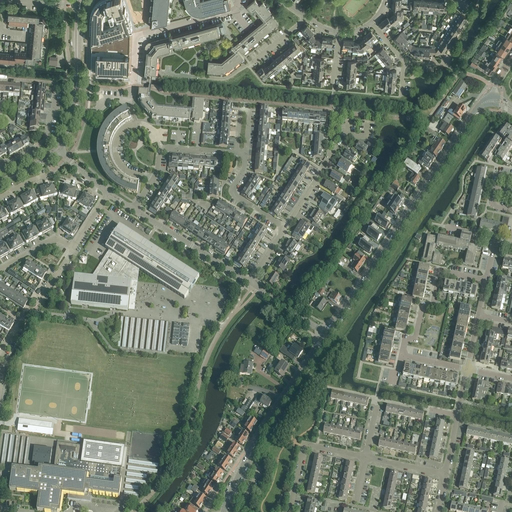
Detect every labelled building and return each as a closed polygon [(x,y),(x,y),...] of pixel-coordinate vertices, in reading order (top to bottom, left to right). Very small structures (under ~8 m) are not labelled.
[(92,32),(91,71),(91,70),(118,71),(118,72),(129,72),(130,31),(132,30),(130,24),(121,0),(102,0),(98,3),(95,7),(93,12),(92,16),(92,19),(92,32)] [(153,0),(152,15),(151,19),(150,27),(168,22),(167,21),(225,6),(225,7),(231,6),(229,0),(153,0)] [(247,7),(252,12),(255,10),(264,20),(272,13),(263,2),(259,5),(255,0),(247,7)] [(440,3),(438,14),(438,15),(441,15),(441,12),(444,12),(443,13),(447,13),(447,7),(444,7),(445,3),(440,3)] [(8,13),(7,19),(8,19),(8,24),(27,26),(28,21),(32,21),(29,56),(29,57),(28,57),(28,62),(34,63),(34,62),(41,63),(41,59),(35,59),(35,58),(40,58),(43,22),(38,22),(38,20),(45,21),(45,18),(39,17),(39,16),(20,14),(20,15),(17,15),(17,14),(8,13)] [(456,17),(464,22),(467,18),(459,13),(456,17)] [(399,23),(403,20),(403,15),(394,14),(394,15),(393,16),(399,23)] [(236,46),(243,53),(265,35),(279,24),(272,16),(259,27),(236,46)] [(393,25),(395,27),(397,25),(399,28),(401,26),(399,24),(399,23),(393,16),(389,19),(393,25)] [(390,28),(393,25),(389,19),(387,17),(383,21),(390,28)] [(453,21),(461,27),(464,22),(456,17),(453,21)] [(385,31),(390,28),(383,21),(379,24),(378,25),(380,28),(381,27),(385,31)] [(450,25),(458,31),(461,27),(453,21),(450,25)] [(300,31),(303,35),(304,35),(311,29),(307,25),(306,24),(303,26),(304,28),(300,31)] [(220,35),(220,33),(217,25),(173,38),(172,36),(169,37),(172,45),(174,45),(175,48),(220,35)] [(447,30),(455,35),(458,31),(450,25),(447,30)] [(304,35),(303,35),(306,39),(312,35),(314,33),(311,29),(304,35)] [(447,30),(445,34),(453,39),(455,35),(447,30)] [(367,34),(373,42),(377,39),(371,31),(367,34)] [(403,31),(393,39),(397,43),(406,35),(403,31)] [(363,38),(364,40),(369,45),(373,42),(367,34),(363,38)] [(442,38),(450,44),(453,39),(445,34),(442,38)] [(304,41),(308,45),(315,39),(312,35),(306,39),(304,41)] [(406,35),(397,43),(400,47),(407,41),(406,39),(408,37),(406,35)] [(502,41),(511,47),(511,45),(511,41),(507,38),(505,36),(502,41)] [(439,42),(447,48),(450,44),(442,38),(439,42)] [(315,39),(308,45),(311,49),(311,52),(312,53),(313,53),(316,53),(316,49),(317,39),(316,39),(315,39)] [(367,50),(371,47),(369,45),(364,40),(361,43),(367,50)] [(146,73),(156,74),(156,72),(157,66),(157,61),(158,58),(158,54),(170,51),(171,50),(168,41),(149,46),(148,52),(145,52),(145,53),(147,53),(148,53),(146,73)] [(407,41),(400,47),(403,51),(406,49),(409,52),(413,46),(411,44),(411,45),(407,41)] [(500,41),(498,46),(500,47),(508,52),(511,47),(502,41),(501,41),(500,41)] [(434,48),(438,55),(441,50),(444,52),(447,48),(439,42),(436,47),(436,46),(434,48)] [(295,43),(291,47),(297,54),(301,51),(297,46),(295,43)] [(359,43),(358,53),(363,53),(367,50),(361,43),(360,43),(359,43)] [(413,46),(409,52),(414,53),(414,56),(419,57),(420,48),(420,47),(415,47),(415,46),(413,46)] [(498,46),(496,48),(498,50),(497,52),(504,57),(508,52),(500,47),(498,46)] [(291,47),(287,50),(293,58),(297,54),(291,47)] [(383,48),(376,54),(379,58),(386,52),(383,48)] [(425,48),(424,57),(429,58),(429,54),(432,54),(435,55),(438,55),(434,48),(433,48),(432,48),(430,48),(425,48)] [(208,66),(208,68),(207,72),(225,74),(228,71),(244,58),(238,50),(222,63),(208,62),(208,66)] [(287,50),(283,53),(289,61),(291,63),(293,62),(293,61),(291,59),(293,58),(287,50)] [(493,57),(493,58),(500,63),(503,58),(493,51),(490,55),(493,57)] [(379,58),(382,62),(390,56),(386,52),(379,58)] [(283,53),(279,57),(285,64),(287,62),(289,64),(290,64),(291,63),(289,61),(283,53)] [(49,56),(48,66),(49,66),(49,68),(55,69),(55,66),(56,66),(57,57),(49,56)] [(382,62),(385,66),(387,68),(393,66),(390,62),(393,60),(390,56),(382,62)] [(279,57),(275,60),(281,67),(285,64),(279,57)] [(490,62),(497,67),(500,63),(493,58),(490,62)] [(275,60),(271,63),(277,71),(281,67),(275,60)] [(488,66),(495,71),(497,67),(490,62),(489,64),(487,62),(485,65),(487,66),(488,66)] [(271,63),(268,66),(274,74),(277,71),(271,63)] [(264,69),(264,70),(267,73),(268,75),(270,77),(274,74),(268,66),(267,66),(264,69)] [(387,70),(386,75),(389,75),(390,75),(394,76),(396,76),(396,71),(392,71),(393,68),(393,66),(387,68),(387,70)] [(492,76),(495,71),(488,66),(487,66),(484,71),(492,76)] [(258,71),(256,73),(260,78),(263,81),(265,79),(264,78),(268,75),(267,73),(264,70),(264,69),(262,68),(258,71)] [(452,94),(459,98),(464,91),(466,93),(470,87),(461,81),(452,94)] [(138,102),(146,112),(152,119),(190,122),(190,113),(157,109),(149,99),(149,92),(139,91),(138,102)] [(194,123),(197,123),(199,123),(200,121),(202,121),(204,101),(194,100),(192,120),(194,120),(194,123)] [(459,106),(456,111),(463,115),(466,111),(459,106)] [(125,122),(126,123),(131,121),(127,108),(126,108),(123,109),(120,111),(118,113),(115,114),(112,117),(109,119),(107,123),(104,127),(102,129),(101,132),(100,136),(99,139),(98,142),(98,146),(97,149),(107,149),(109,149),(109,147),(111,147),(111,146),(110,146),(111,141),(112,141),(111,140),(113,135),(114,136),(114,135),(113,135),(116,130),(117,131),(118,130),(116,130),(120,125),(121,127),(122,126),(120,125),(125,122)] [(441,108),(434,117),(440,117),(445,111),(442,109),(441,108)] [(450,112),(448,114),(452,117),(453,116),(454,117),(459,121),(460,120),(463,115),(456,111),(455,114),(452,112),(451,112),(450,112)] [(448,125),(453,118),(452,117),(448,114),(443,121),(448,125)] [(38,130),(39,124),(30,123),(29,132),(35,133),(36,130),(38,130)] [(453,129),(445,124),(440,131),(449,136),(453,129)] [(498,154),(496,153),(494,156),(502,162),(511,146),(511,129),(505,125),(497,135),(504,140),(507,136),(509,137),(498,154)] [(425,132),(433,137),(436,138),(437,139),(440,134),(437,133),(437,134),(428,128),(425,132)] [(19,140),(24,148),(28,145),(27,143),(30,142),(27,136),(19,140)] [(494,136),(479,157),(487,163),(490,159),(489,158),(498,144),(499,145),(502,141),(494,136)] [(434,138),(432,140),(433,140),(434,141),(433,143),(434,143),(435,144),(433,146),(441,151),(446,144),(438,139),(438,140),(437,139),(436,138),(433,137),(434,138)] [(15,143),(19,151),(24,148),(19,140),(18,138),(13,141),(15,143)] [(359,142),(355,148),(364,154),(367,156),(371,149),(368,148),(359,142)] [(10,146),(14,154),(19,151),(15,143),(10,146)] [(8,153),(7,153),(9,156),(14,154),(10,146),(5,149),(8,153)] [(428,150),(427,152),(429,153),(436,158),(441,151),(433,146),(430,151),(429,150),(428,150)] [(355,152),(353,154),(348,151),(344,157),(352,162),(354,160),(354,161),(356,159),(358,160),(361,156),(355,152)] [(110,153),(111,153),(111,152),(98,153),(98,157),(99,161),(100,165),(102,169),(103,172),(104,173),(105,175),(108,178),(111,181),(113,184),(116,186),(119,188),(122,190),(125,191),(129,192),(133,193),(138,194),(139,181),(136,180),(136,182),(130,180),(131,179),(130,180),(125,178),(126,176),(125,177),(120,174),(121,173),(120,174),(116,169),(117,168),(116,169),(113,164),(114,164),(114,163),(113,164),(111,159),(112,158),(111,158),(110,153)] [(419,162),(418,164),(421,166),(423,164),(429,169),(436,159),(428,154),(427,154),(425,152),(420,160),(421,161),(420,163),(419,162)] [(170,155),(169,164),(172,165),(178,165),(178,164),(178,156),(173,155),(170,155)] [(342,170),(340,173),(345,176),(347,174),(352,166),(342,159),(337,167),(342,170)] [(300,166),(300,167),(307,172),(310,167),(309,166),(310,164),(304,160),(303,162),(300,166)] [(417,176),(421,170),(408,161),(404,167),(417,176)] [(300,167),(297,171),(304,176),(307,172),(300,167)] [(471,217),(471,220),(476,221),(477,218),(475,218),(477,209),(479,209),(479,207),(480,205),(478,205),(480,196),(482,196),(482,192),(481,192),(483,183),(484,183),(485,181),(485,179),(484,179),(486,168),(481,167),(480,169),(477,169),(472,192),(472,195),(467,217),(471,217)] [(297,171),(294,176),(302,181),(305,177),(305,176),(304,176),(297,171)] [(333,172),(330,177),(340,183),(343,178),(334,172),(333,172)] [(411,182),(410,183),(415,186),(420,179),(412,174),(409,179),(411,181),(410,182),(411,182)] [(252,175),(250,177),(252,178),(251,181),(253,182),(257,185),(258,185),(258,186),(261,181),(263,182),(265,179),(263,178),(258,176),(257,178),(253,176),(252,175)] [(171,176),(168,181),(175,185),(177,187),(180,182),(178,180),(171,176)] [(294,176),(291,180),(292,181),(297,184),(298,185),(299,186),(302,181),(294,176)] [(168,181),(165,185),(172,190),(175,191),(177,187),(175,185),(168,181)] [(247,182),(246,184),(253,189),(254,189),(255,190),(258,186),(258,185),(257,185),(253,182),(251,181),(249,183),(247,182)] [(291,181),(289,185),(289,186),(291,187),(295,190),(298,186),(298,185),(297,184),(292,181),(291,181)] [(335,194),(337,195),(338,195),(341,190),(338,189),(328,182),(324,187),(335,194)] [(246,184),(244,186),(246,187),(245,190),(251,194),(254,189),(253,189),(246,184)] [(49,185),(46,186),(48,197),(53,195),(54,196),(57,195),(57,194),(57,192),(56,193),(54,185),(52,186),(50,186),(49,185)] [(59,194),(59,195),(62,196),(67,197),(71,187),(67,185),(67,187),(64,186),(63,186),(60,193),(59,192),(59,194)] [(165,185),(162,190),(169,194),(172,190),(165,185)] [(289,185),(286,190),(292,194),(295,190),(291,187),(289,186),(289,185)] [(40,189),(38,190),(40,197),(38,197),(39,199),(40,200),(43,199),(43,198),(48,197),(46,186),(42,187),(42,188),(40,189)] [(67,197),(72,199),(72,200),(75,201),(76,200),(77,198),(76,198),(78,191),(76,190),(74,189),(74,188),(71,187),(67,197)] [(162,190),(159,194),(166,199),(169,194),(162,190)] [(245,190),(242,194),(248,199),(251,200),(254,195),(252,194),(251,194),(245,190)] [(282,194),(289,199),(292,194),(286,190),(283,194),(282,194)] [(25,194),(31,204),(35,202),(36,202),(38,201),(37,200),(38,200),(33,191),(29,193),(28,192),(25,194)] [(77,202),(79,203),(83,206),(86,202),(90,196),(87,194),(86,195),(84,194),(82,193),(77,201),(77,202)] [(19,199),(24,208),(26,207),(31,204),(25,194),(22,196),(22,197),(19,199)] [(157,199),(164,204),(166,205),(169,200),(167,199),(166,199),(159,194),(157,199)] [(282,194),(279,199),(287,204),(289,199),(282,194)] [(321,199),(334,207),(337,203),(339,204),(341,201),(335,198),(333,196),(332,199),(324,194),(321,199)] [(86,202),(83,206),(88,209),(90,211),(90,210),(91,211),(93,208),(92,207),(96,202),(93,200),(92,200),(93,198),(90,196),(86,202)] [(394,197),(390,203),(399,209),(403,203),(394,197)] [(156,198),(153,203),(158,206),(160,208),(161,208),(164,204),(157,199),(156,198)] [(11,202),(17,212),(22,209),(22,210),(24,208),(19,199),(15,201),(15,200),(11,202)] [(279,199),(276,203),(277,204),(281,206),(284,209),(287,204),(279,199)] [(331,213),(334,207),(321,199),(319,203),(326,208),(325,209),(331,213)] [(13,215),(17,212),(11,202),(8,203),(9,205),(5,207),(10,215),(11,216),(13,215)] [(220,213),(225,205),(220,202),(219,204),(216,203),(214,205),(213,207),(216,209),(214,211),(219,214),(220,213)] [(271,207),(274,208),(280,212),(281,213),(284,209),(281,206),(277,204),(276,203),(274,202),(271,207)] [(153,203),(150,207),(151,208),(150,208),(157,213),(160,208),(158,206),(153,203)] [(390,203),(386,209),(395,215),(399,209),(390,203)] [(225,205),(220,213),(224,216),(225,215),(229,208),(225,205)] [(0,218),(2,221),(6,218),(6,219),(8,217),(8,216),(3,208),(0,209),(0,218)] [(229,208),(225,215),(230,218),(234,211),(229,208)] [(269,212),(268,213),(275,217),(275,216),(278,218),(281,214),(281,213),(280,212),(274,208),(271,213),(269,212)] [(311,214),(320,220),(323,215),(326,217),(328,214),(327,213),(324,212),(321,210),(320,212),(315,209),(311,214)] [(230,218),(229,218),(234,221),(238,214),(239,213),(234,210),(234,211),(230,218)] [(175,212),(169,220),(174,223),(180,215),(175,212)] [(238,214),(234,221),(238,224),(243,216),(239,213),(238,214)] [(311,225),(315,228),(318,229),(319,227),(319,226),(318,226),(317,225),(320,220),(311,214),(308,219),(313,222),(311,225)] [(180,215),(174,223),(179,226),(184,218),(180,215)] [(243,216),(238,224),(239,224),(237,226),(242,229),(248,220),(243,217),(244,216),(243,216)] [(379,216),(375,222),(386,229),(390,223),(379,216)] [(60,228),(59,229),(61,230),(62,229),(63,230),(62,231),(66,233),(66,232),(72,223),(74,220),(69,217),(67,220),(66,221),(65,220),(60,227),(60,228)] [(495,223),(494,231),(500,232),(501,231),(506,232),(509,219),(503,217),(502,224),(495,223)] [(46,219),(41,222),(47,233),(50,231),(49,229),(51,228),(51,229),(54,228),(53,227),(52,226),(55,224),(51,218),(49,220),(48,219),(47,220),(47,219),(46,219)] [(184,218),(179,226),(184,228),(189,221),(184,218)] [(480,227),(487,229),(489,221),(481,219),(480,227)] [(189,221),(184,228),(188,231),(193,224),(189,221)] [(489,221),(487,229),(494,231),(495,223),(489,221)] [(35,227),(40,236),(42,235),(41,234),(43,233),(44,234),(47,233),(41,222),(35,225),(36,226),(35,227)] [(301,223),(297,228),(306,234),(309,231),(311,232),(314,228),(305,222),(303,225),(301,223)] [(66,232),(66,233),(69,235),(69,234),(70,234),(71,235),(71,236),(72,237),(73,236),(74,236),(79,228),(77,227),(72,223),(66,232)] [(258,225),(255,230),(256,231),(257,231),(257,232),(265,237),(268,232),(265,230),(266,228),(262,225),(259,223),(258,225)] [(193,224),(188,231),(193,234),(198,227),(193,224)] [(198,227),(193,234),(198,237),(202,230),(199,229),(201,226),(199,225),(198,227)] [(28,230),(33,240),(37,238),(36,237),(37,236),(38,237),(40,236),(35,227),(33,227),(31,228),(30,226),(26,228),(27,230),(28,230)] [(74,274),(71,305),(82,306),(89,306),(110,309),(117,310),(128,311),(131,281),(138,282),(138,281),(139,270),(158,283),(185,300),(194,285),(199,277),(120,226),(105,249),(109,251),(93,276),(74,274)] [(202,230),(198,237),(202,240),(207,233),(208,231),(203,228),(202,230)] [(306,234),(297,228),(294,234),(296,235),(295,238),(300,241),(301,240),(302,240),(303,239),(305,241),(309,235),(306,234)] [(371,228),(367,235),(377,242),(382,235),(371,228)] [(30,242),(33,240),(28,230),(27,230),(22,233),(22,234),(21,235),(26,243),(26,244),(28,243),(28,242),(29,241),(30,242)] [(256,231),(253,236),(261,241),(262,241),(265,237),(257,232),(256,231)] [(207,233),(202,240),(207,243),(211,236),(207,233)] [(12,239),(18,249),(21,247),(20,246),(22,245),(22,246),(24,245),(24,244),(19,235),(18,236),(17,236),(12,239)] [(211,236),(207,243),(211,246),(216,239),(211,236)] [(250,240),(251,241),(258,245),(261,241),(253,236),(250,240)] [(423,260),(426,261),(431,262),(436,238),(428,236),(423,260)] [(438,237),(436,246),(465,252),(467,243),(438,237)] [(5,243),(11,253),(13,252),(12,251),(13,250),(14,251),(18,249),(12,239),(5,243)] [(216,239),(211,246),(216,249),(220,242),(216,239)] [(249,239),(246,244),(247,245),(248,245),(255,250),(258,245),(251,241),(250,240),(249,239)] [(286,245),(295,251),(297,252),(301,247),(301,248),(303,245),(297,241),(295,243),(290,240),(286,245)] [(363,240),(358,247),(369,254),(374,248),(363,240)] [(216,249),(215,250),(220,253),(225,245),(220,242),(216,249)] [(0,245),(0,249),(4,257),(7,255),(7,254),(8,253),(9,254),(11,253),(5,243),(0,245)] [(225,245),(220,253),(225,256),(229,248),(225,245)] [(247,245),(244,249),(245,250),(253,255),(255,253),(253,252),(255,250),(248,245),(247,245)] [(292,255),(295,251),(286,245),(283,250),(288,254),(287,256),(293,260),(295,257),(292,255)] [(469,245),(465,265),(473,266),(477,247),(469,245)] [(243,248),(240,253),(241,254),(242,254),(249,259),(249,258),(251,256),(252,257),(253,255),(245,250),(244,249),(243,248)] [(356,250),(351,259),(353,261),(361,267),(366,260),(363,258),(365,256),(359,252),(356,250)] [(241,254),(239,258),(247,264),(250,259),(249,259),(242,254),(241,254)] [(279,260),(280,260),(275,267),(284,272),(285,273),(286,272),(288,271),(287,269),(286,268),(290,262),(281,257),(279,260)] [(233,264),(233,265),(235,266),(240,269),(241,267),(244,269),(247,264),(239,258),(238,258),(233,264)] [(23,269),(27,272),(32,265),(27,261),(26,261),(25,262),(25,263),(25,264),(26,264),(23,269)] [(357,273),(361,267),(353,261),(352,262),(350,265),(352,267),(351,269),(357,273)] [(32,265),(27,272),(32,275),(37,267),(32,265)] [(37,267),(32,275),(37,278),(41,270),(37,267)] [(41,270),(37,278),(38,279),(38,280),(38,281),(38,282),(39,283),(40,284),(46,273),(41,270)] [(273,287),(279,277),(272,273),(266,282),(273,287)] [(0,295),(23,310),(30,299),(0,279),(0,295)] [(138,282),(131,281),(128,311),(135,312),(138,282)] [(316,293),(314,296),(318,299),(320,295),(321,296),(324,292),(321,290),(318,294),(316,293)] [(341,297),(333,292),(328,299),(337,304),(341,297)] [(320,312),(327,303),(321,299),(314,308),(320,312)] [(4,319),(0,324),(0,327),(4,329),(9,321),(4,319)] [(9,321),(4,329),(5,331),(5,332),(5,333),(6,334),(7,335),(13,325),(9,321)] [(174,323),(172,345),(178,345),(179,339),(182,340),(181,346),(187,346),(190,325),(185,324),(184,324),(183,324),(183,327),(180,327),(180,324),(174,323)] [(487,333),(485,339),(494,340),(496,341),(497,335),(500,335),(501,330),(495,328),(494,334),(491,334),(487,333)] [(378,335),(383,336),(394,339),(395,333),(385,331),(380,330),(378,335)] [(298,359),(303,352),(295,347),(291,353),(283,348),(280,353),(293,361),(295,357),(298,359)] [(261,348),(257,355),(266,361),(270,354),(261,348)] [(375,362),(375,364),(381,366),(382,364),(388,365),(390,360),(380,358),(377,357),(376,362),(375,362)] [(251,375),(253,364),(252,364),(252,361),(247,360),(247,363),(245,363),(243,374),(251,375)] [(283,377),(288,368),(282,364),(276,372),(283,377)] [(476,382),(475,388),(485,390),(486,387),(489,388),(490,385),(476,382)] [(498,386),(497,392),(496,394),(503,396),(505,387),(498,385),(498,386)] [(511,388),(505,387),(503,396),(510,397),(511,389),(511,388)] [(475,388),(473,394),(484,396),(485,393),(488,394),(489,390),(485,390),(475,388)] [(332,400),(336,401),(338,393),(332,392),(331,399),(330,399),(329,403),(331,404),(332,400)] [(338,393),(336,401),(335,405),(337,405),(338,401),(342,402),(344,394),(338,393)] [(272,402),(260,394),(254,404),(258,406),(260,403),(261,404),(264,406),(268,409),(272,402)] [(342,402),(341,406),(343,406),(344,403),(348,404),(349,404),(350,396),(344,394),(342,402)] [(487,397),(484,396),(473,394),(472,400),(481,402),(482,402),(482,399),(487,400),(487,397)] [(349,404),(348,404),(347,407),(349,408),(350,404),(354,405),(355,405),(356,397),(350,396),(349,404)] [(355,405),(354,405),(353,409),(355,409),(356,405),(360,406),(361,406),(362,398),(356,397),(355,405)] [(361,406),(360,406),(359,410),(361,410),(362,407),(367,408),(369,400),(362,398),(361,406)] [(243,407),(242,409),(247,413),(254,403),(249,400),(244,407),(243,407)] [(391,415),(392,415),(393,407),(387,406),(386,413),(385,413),(384,417),(386,418),(387,414),(391,415)] [(392,415),(391,415),(390,419),(392,419),(393,415),(397,416),(398,416),(400,408),(393,407),(392,415)] [(398,416),(397,416),(396,420),(398,420),(399,417),(403,417),(404,418),(405,410),(400,408),(398,416)] [(404,418),(403,417),(402,421),(404,422),(405,418),(409,419),(410,419),(411,411),(405,410),(404,418)] [(410,419),(409,419),(408,422),(409,423),(410,423),(411,419),(415,420),(416,420),(417,412),(411,411),(410,419)] [(416,420),(415,420),(414,424),(415,424),(416,424),(417,420),(422,422),(424,414),(417,412),(416,420)] [(246,421),(245,422),(247,424),(251,427),(254,428),(258,423),(251,419),(251,418),(249,417),(246,421)] [(19,419),(18,431),(50,436),(53,436),(54,424),(51,424),(19,419)] [(323,433),(330,435),(331,427),(332,427),(333,423),(331,423),(330,427),(325,425),(323,433)] [(250,434),(254,428),(247,424),(244,429),(250,434)] [(331,427),(330,435),(336,436),(337,428),(338,428),(339,425),(337,424),(336,428),(332,427),(331,427)] [(337,428),(336,436),(342,437),(343,429),(345,430),(345,426),(343,425),(342,429),(338,428),(337,428)] [(343,429),(342,437),(348,439),(350,431),(351,431),(351,427),(349,427),(349,430),(345,430),(343,429)] [(350,431),(348,439),(354,440),(356,432),(357,432),(357,429),(355,428),(355,432),(351,431),(350,431)] [(356,432),(354,440),(360,441),(362,433),(363,434),(364,430),(362,429),(361,433),(357,432),(356,432)] [(473,429),(472,437),(479,439),(481,431),(473,429)] [(243,431),(239,437),(246,441),(249,436),(243,431)] [(486,432),(484,440),(484,443),(486,443),(486,440),(491,441),(492,434),(486,432)] [(223,434),(220,439),(226,443),(229,438),(223,434)] [(499,435),(496,442),(504,444),(505,436),(499,435)] [(242,446),(246,441),(239,437),(235,442),(242,446)] [(378,447),(385,448),(386,441),(387,441),(388,437),(386,437),(385,440),(380,439),(378,447)] [(386,441),(385,448),(391,450),(393,442),(394,438),(392,438),(391,442),(387,441),(386,441)] [(393,442),(391,450),(397,451),(399,443),(400,443),(400,440),(398,439),(398,443),(393,442)] [(399,443),(397,451),(403,452),(405,445),(406,445),(406,441),(404,441),(404,444),(400,443),(399,443)] [(13,468),(10,490),(39,494),(37,511),(43,511),(57,511),(58,511),(57,511),(59,511),(62,494),(68,494),(67,500),(69,500),(91,503),(92,498),(87,497),(88,497),(88,496),(89,493),(92,493),(92,494),(119,497),(122,480),(120,480),(121,469),(122,469),(122,468),(123,464),(125,448),(84,442),(83,447),(58,444),(55,464),(54,469),(43,468),(44,465),(50,465),(50,464),(52,450),(35,448),(32,463),(35,463),(35,464),(35,467),(39,467),(39,471),(13,468)] [(405,445),(403,452),(409,454),(411,446),(412,446),(413,442),(410,442),(410,446),(406,445),(405,445)] [(411,446),(409,454),(415,455),(417,448),(418,448),(419,444),(417,443),(416,447),(412,446),(411,446)] [(234,444),(231,449),(237,454),(241,448),(234,444)] [(432,446),(431,452),(438,454),(440,447),(432,446)] [(214,448),(212,451),(219,455),(221,452),(215,447),(214,448)] [(233,459),(237,454),(231,449),(227,455),(233,459)] [(467,452),(465,458),(473,460),(476,461),(477,459),(474,458),(475,454),(467,452)] [(315,456),(314,463),(321,464),(321,465),(325,466),(325,464),(322,463),(323,458),(327,459),(327,457),(320,455),(319,457),(315,456)] [(222,461),(222,462),(224,463),(225,464),(229,466),(230,464),(232,461),(226,457),(222,461)] [(346,464),(345,468),(345,469),(353,470),(354,464),(346,463),(347,462),(343,461),(342,463),(346,464)] [(225,472),(229,466),(225,464),(222,462),(219,467),(225,472)] [(314,463),(312,468),(320,470),(320,471),(324,472),(324,470),(320,469),(321,465),(321,464),(314,463)] [(345,470),(344,474),(344,475),(352,477),(353,470),(345,469),(345,468),(341,467),(341,469),(345,470)] [(312,468),(311,474),(319,476),(319,477),(322,478),(323,476),(319,475),(320,471),(320,470),(312,468)] [(217,470),(214,475),(220,479),(223,474),(217,470)] [(391,472),(389,478),(397,480),(397,481),(401,482),(401,480),(397,479),(398,475),(402,476),(402,475),(399,474),(398,474),(399,473),(395,472),(394,473),(391,472)] [(211,473),(208,478),(210,480),(216,484),(220,479),(214,475),(211,473)] [(343,476),(343,480),(342,481),(350,483),(352,477),(344,475),(344,474),(340,473),(340,475),(343,476)] [(311,474),(310,481),(317,482),(317,483),(321,484),(322,482),(318,481),(319,477),(319,476),(311,474)] [(389,478),(388,484),(396,486),(396,487),(399,488),(400,486),(396,485),(397,481),(397,480),(389,478)] [(424,481),(423,485),(423,486),(431,487),(432,481),(425,480),(425,479),(421,478),(421,480),(424,481)] [(339,479),(339,480),(339,481),(342,482),(341,486),(341,487),(349,489),(350,483),(342,481),(343,480),(339,479)] [(207,481),(203,486),(205,487),(211,492),(215,486),(207,481)] [(310,481),(308,487),(316,488),(316,489),(320,490),(320,488),(316,487),(317,483),(317,482),(310,481)] [(388,484),(387,490),(395,492),(394,494),(398,494),(399,492),(395,491),(396,487),(396,486),(388,484)] [(423,487),(422,491),(422,492),(430,493),(431,487),(423,486),(423,485),(420,484),(419,486),(423,487)] [(341,488),(340,492),(340,493),(348,495),(349,489),(341,487),(341,486),(338,485),(337,487),(341,488)] [(208,497),(211,492),(205,487),(202,493),(208,497)] [(315,493),(316,489),(316,488),(308,487),(307,493),(315,494),(314,495),(319,496),(319,494),(315,493)] [(387,490),(386,496),(393,499),(393,500),(397,500),(397,498),(394,498),(394,494),(395,492),(387,490)] [(421,497),(421,498),(429,499),(430,493),(422,492),(422,491),(418,490),(418,492),(422,493),(421,497)] [(346,501),(348,495),(340,493),(340,492),(336,491),(336,492),(336,493),(340,494),(338,500),(346,501)] [(200,495),(197,500),(202,504),(203,504),(207,499),(200,495)] [(386,496),(384,503),(392,505),(392,506),(396,506),(396,504),(392,504),(393,500),(393,499),(386,496)] [(420,499),(420,503),(419,504),(427,505),(429,499),(421,498),(421,497),(417,496),(417,498),(420,499)] [(308,500),(307,506),(315,508),(316,502),(318,503),(319,500),(315,499),(314,502),(308,500)] [(199,509),(203,504),(197,500),(193,505),(199,509)] [(419,505),(418,509),(418,510),(426,511),(427,505),(419,504),(420,503),(416,502),(415,504),(419,505)] [(390,511),(392,511),(394,511),(395,510),(391,510),(392,506),(392,505),(384,503),(383,509),(390,511)]
